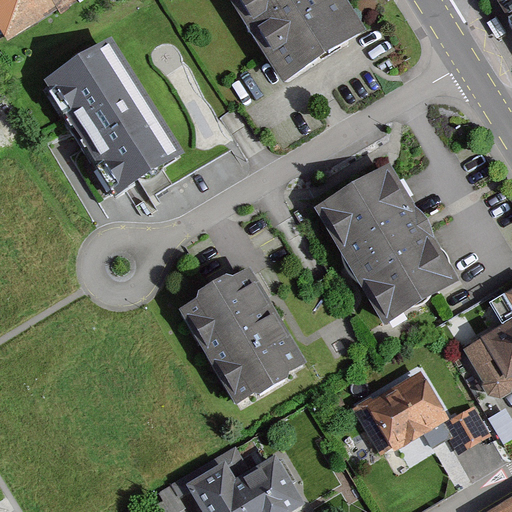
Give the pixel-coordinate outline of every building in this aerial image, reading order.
[(0,0),(0,28),(7,39),(54,8),(59,15),(64,11),(62,8),(73,0),(0,0)] [(234,0),(271,58),(285,81),(314,63),(311,58),(324,50),(327,55),(355,36),(338,9),(324,6),(319,0),(234,0)] [(511,0),(498,0),(510,20),(506,23),(509,28),(507,29),(511,36),(511,0)] [(504,36),(493,18),(487,22),(498,40),(504,36)] [(174,148),(110,45),(51,81),(115,185),(174,148)] [(383,323),(450,283),(428,245),(426,236),(422,227),(416,219),(408,213),(386,175),(319,215),(383,323)] [(270,322),(263,326),(256,315),(263,310),(244,278),(227,288),(224,283),(199,298),(202,303),(184,314),(193,329),(198,326),(206,338),(201,341),(210,356),(215,353),(233,384),(228,387),(237,402),(254,392),(257,397),(282,382),(279,377),(297,367),(270,322)] [(487,396),(496,399),(505,394),(508,385),(505,380),(511,376),(511,292),(495,303),(509,326),(464,353),(483,384),(482,387),(487,396)] [(434,423),(439,420),(417,382),(372,409),(369,403),(355,412),(380,454),(434,423)] [(459,452),(484,438),(469,413),(445,427),(459,452)] [(283,511),(295,505),(284,488),(293,483),(280,462),(272,467),(270,465),(257,473),(258,475),(231,491),(224,478),(229,475),(226,470),(220,473),(213,462),(212,463),(213,463),(171,487),(177,498),(189,491),(201,511),(283,511)] [(169,488),(157,495),(167,511),(177,511),(182,509),(169,488)]
